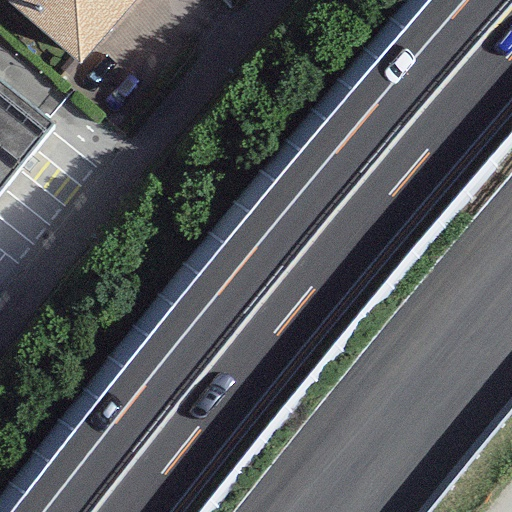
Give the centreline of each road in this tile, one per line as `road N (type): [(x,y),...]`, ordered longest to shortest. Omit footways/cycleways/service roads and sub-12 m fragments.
road 1 (motorway): [(511,14),(104,511)]
road 2 (residential): [(266,0),(96,192),(0,323)]
road 3 (motorway): [(313,511),(511,269)]
